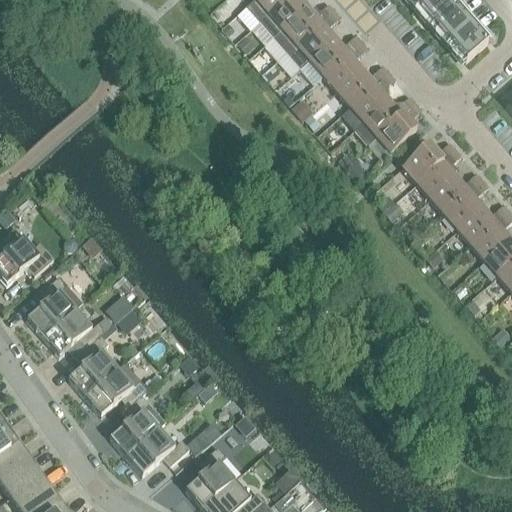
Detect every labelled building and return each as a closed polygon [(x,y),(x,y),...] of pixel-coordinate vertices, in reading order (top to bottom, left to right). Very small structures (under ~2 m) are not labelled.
[(260,0),(255,5),(247,11),(261,27),(291,0),(260,0)] [(291,0),(261,27),(274,42),(308,13),(300,4),(304,1),(302,0),(291,0)] [(406,0),(454,55),(466,68),(487,49),(445,0),(406,0)] [(319,19),(325,26),(335,18),(328,11),(319,19)] [(274,42),(288,58),(321,29),(308,13),(274,42)] [(225,14),(216,23),(222,30),(231,22),(225,14)] [(335,18),(325,26),(331,33),(341,25),(335,18)] [(235,35),(242,29),(236,23),(230,28),(235,35)] [(321,29),(288,58),(301,74),(309,67),(335,44),(328,36),(331,33),(325,26),(321,29)] [(244,42),(236,49),(245,59),(253,52),(244,42)] [(347,50),(353,57),(362,49),(356,42),(347,50)] [(335,44),(309,67),(322,82),(348,60),(353,57),(347,50),(343,54),(335,44)] [(362,49),(353,57),(358,63),(368,55),(362,49)] [(348,60),(322,82),(336,98),(362,76),(354,67),(358,63),(353,57),(348,60)] [(374,81),(380,88),(389,80),(383,73),(374,81)] [(362,76),(336,98),(349,114),(375,91),(379,87),(374,81),(370,85),(362,76)] [(389,80),(380,88),(386,94),(395,86),(389,80)] [(375,91),(349,114),(363,129),(389,107),(384,101),(386,94),(380,88),(379,87),(375,91)] [(289,98),(283,103),(289,110),(295,105),(289,98)] [(401,112),(406,118),(416,110),(410,104),(401,112)] [(300,105),(291,113),(302,126),(303,125),(304,124),(311,118),(300,105)] [(363,129),(354,137),(367,152),(402,122),(407,118),(401,112),(396,116),(389,107),(363,129)] [(416,110),(406,118),(412,125),(421,117),(416,110)] [(311,118),(304,124),(313,134),(319,128),(311,118)] [(402,122),(367,152),(382,169),(416,138),(408,128),(412,125),(407,118),(402,122)] [(331,135),(320,144),(330,155),(341,146),(331,135)] [(441,158),(447,165),(456,157),(450,150),(441,158)] [(428,152),(403,174),(417,191),(443,168),(447,165),(441,158),(437,162),(428,152)] [(342,155),(334,162),(343,172),(350,165),(342,155)] [(456,157),(447,165),(453,171),(462,164),(456,157)] [(350,165),(343,172),(344,173),(350,180),(361,171),(353,163),(352,164),(350,165)] [(443,168),(417,191),(431,206),(456,184),(452,179),(457,176),(453,171),(447,165),(443,168)] [(468,189),(474,196),(483,187),(477,181),(468,189)] [(456,184),(431,206),(444,222),(470,199),(474,196),(468,189),(464,193),(456,184)] [(483,187),(474,196),(479,202),(488,194),(483,187)] [(470,199),(444,222),(457,237),(483,215),(475,206),(479,202),(474,196),(470,199)] [(387,198),(375,208),(383,217),(392,209),(394,207),(387,198)] [(392,209),(383,217),(385,219),(391,226),(400,218),(392,209)] [(495,220),(501,227),(510,219),(504,212),(495,220)] [(483,215),(457,237),(471,253),(497,230),(501,227),(495,220),(491,224),(483,215)] [(6,216),(0,221),(0,224),(6,231),(14,225),(6,216)] [(511,220),(510,219),(501,227),(507,233),(511,228),(511,220)] [(497,230),(471,253),(484,268),(510,245),(503,237),(507,233),(501,227),(497,230)] [(71,255),(75,251),(76,246),(72,242),(66,241),(63,245),(62,250),(66,254),(71,255)] [(0,282),(6,290),(27,273),(34,281),(53,264),(39,248),(32,254),(22,243),(11,252),(4,243),(0,246),(0,282)] [(484,268),(498,283),(511,271),(511,247),(510,245),(484,268)] [(436,256),(427,264),(433,271),(443,263),(436,256)] [(511,271),(498,283),(511,299),(511,298),(511,271)] [(47,307),(26,325),(43,343),(75,315),(82,309),(58,282),(39,299),(47,307)] [(473,306),(467,311),(474,320),(480,314),(473,306)] [(75,315),(43,343),(59,362),(79,344),(86,353),(100,341),(113,329),(106,321),(98,327),(91,333),(75,315)] [(113,329),(100,341),(103,345),(116,333),(114,330),(113,330),(113,329)] [(500,333),(492,341),(501,350),(508,342),(500,333)] [(88,366),(68,384),(84,403),(117,374),(101,356),(108,350),(103,345),(100,341),(86,353),(81,358),(88,366)] [(121,404),(128,412),(142,401),(148,396),(133,379),(126,385),(117,374),(84,403),(100,421),(121,404)] [(203,394),(197,387),(183,399),(190,406),(203,394)] [(205,408),(217,398),(210,389),(198,400),(205,408)] [(126,462),(158,434),(165,427),(142,401),(128,412),(122,417),(130,426),(109,443),(126,462)] [(212,428),(198,440),(207,450),(220,438),(212,428)] [(0,434),(0,460),(19,447),(7,430),(0,434)] [(158,434),(126,462),(142,481),(162,463),(170,471),(189,455),(181,446),(174,452),(158,434)] [(0,460),(0,484),(30,463),(19,447),(0,460)] [(185,495),(199,511),(203,511),(234,486),(218,467),(225,461),(217,452),(198,469),(205,478),(185,495)] [(0,484),(0,490),(8,502),(41,479),(30,463),(0,484)] [(292,475),(283,483),(291,491),(299,484),(292,475)] [(8,502),(15,511),(26,511),(52,494),(41,479),(8,502)] [(234,486),(203,511),(258,511),(264,507),(257,498),(250,504),(234,486)] [(26,511),(60,511),(63,510),(52,494),(26,511)] [(277,511),(287,511),(296,505),(289,497),(275,509),(277,511)]
